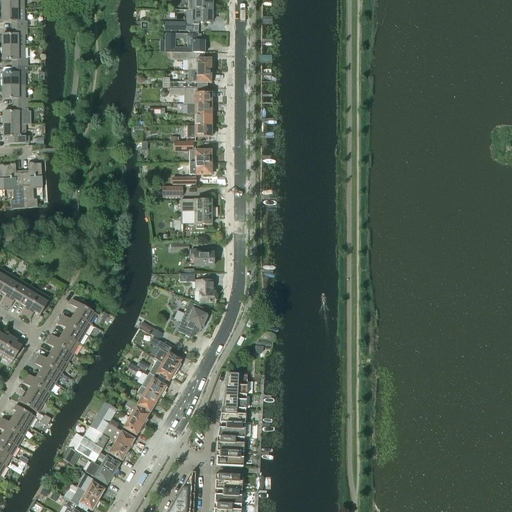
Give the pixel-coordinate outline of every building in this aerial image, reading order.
[(1,0),(1,10),(23,9),(23,0),(1,0)] [(188,0),(188,11),(192,11),(211,11),(211,10),(212,10),(212,4),(211,4),(210,0),(188,0)] [(14,23),(14,29),(27,29),(27,22),(23,22),(23,9),(1,10),(1,23),(14,23)] [(192,11),(192,26),(192,35),(197,35),(197,26),(198,26),(198,23),(210,23),(211,18),(212,18),(212,12),(211,12),(211,11),(192,11)] [(2,35),(2,48),(24,48),(24,35),(27,35),(27,29),(14,29),(14,35),(2,35)] [(165,41),(164,54),(170,54),(190,54),(192,54),(204,54),(204,41),(199,41),(199,37),(197,37),(197,35),(192,35),(165,35),(165,41)] [(14,61),(15,67),(27,67),(27,60),(24,60),(24,48),(2,48),(2,61),(14,61)] [(188,72),(196,72),(212,72),(212,64),(210,64),(210,59),(196,60),(190,60),(190,54),(170,54),(170,61),(188,61),(188,72)] [(2,74),(2,87),(24,87),(24,74),(27,74),(27,67),(15,67),(15,74),(2,74)] [(212,72),(196,72),(188,72),(188,83),(169,83),(169,90),(194,90),(194,83),(196,83),(196,84),(210,84),(210,80),(212,80),(212,72)] [(15,100),(15,106),(28,106),(28,99),(24,99),(24,87),(2,87),(2,100),(15,100)] [(183,105),(194,105),(211,105),(211,94),(194,94),(194,90),(169,90),(169,97),(180,97),(180,95),(183,95),(183,105)] [(186,116),(195,116),(212,116),(212,111),(211,111),(211,105),(194,105),(186,105),(186,116)] [(2,112),(3,125),(25,125),(24,113),(28,113),(28,106),(15,106),(15,112),(2,112)] [(195,116),(195,127),(211,127),(211,121),(212,121),(212,116),(195,116)] [(25,125),(3,125),(3,138),(15,138),(15,145),(28,145),(28,138),(25,138),(25,125)] [(211,127),(195,127),(195,138),(211,138),(211,127)] [(189,152),(189,164),(195,164),(212,164),(212,156),(210,156),(210,152),(189,152)] [(28,173),(22,174),(24,209),(37,208),(36,200),(34,200),(33,189),(42,189),(41,164),(33,165),(33,163),(27,164),(28,173)] [(9,166),(2,166),(4,191),(13,190),(14,201),(11,201),(11,210),(24,209),(22,174),(16,174),(15,164),(9,165),(9,166)] [(212,164),(195,164),(189,164),(189,176),(210,176),(210,172),(212,172),(212,164)] [(162,197),(183,197),(183,188),(162,188),(162,197)] [(210,201),(195,201),(181,201),(181,212),(194,212),(194,226),(195,226),(195,230),(203,230),(203,226),(210,226),(210,219),(213,218),(213,208),(210,208),(210,201)] [(193,259),(193,267),(213,267),(212,254),(201,254),(201,251),(190,251),(190,259),(193,259)] [(0,291),(11,273),(10,275),(0,270),(1,268),(0,269),(0,291)] [(1,303),(5,306),(21,279),(19,281),(10,276),(11,274),(11,273),(0,291),(0,292),(5,295),(1,303)] [(179,275),(179,283),(194,283),(193,274),(179,275)] [(14,301),(19,304),(31,285),(30,285),(29,287),(20,281),(21,279),(5,306),(9,308),(14,301)] [(198,290),(198,304),(214,304),(214,292),(212,292),(212,281),(196,281),(196,290),(198,290)] [(20,315),(25,318),(40,291),(39,293),(30,287),(31,285),(19,304),(25,307),(20,315)] [(40,291),(25,318),(29,320),(33,312),(39,316),(51,297),(50,297),(49,299),(39,293),(41,291),(40,291)] [(77,310),(73,315),(92,326),(90,325),(96,315),(98,316),(72,300),(69,305),(77,310)] [(189,304),(185,314),(179,325),(181,326),(178,332),(191,338),(194,332),(196,333),(198,329),(200,331),(208,315),(201,312),(202,310),(189,304)] [(62,316),(60,320),(86,336),(84,335),(90,325),(92,326),(73,315),(70,320),(62,316)] [(65,329),(62,335),(80,346),(81,346),(78,344),(84,335),(86,336),(60,320),(57,324),(65,329)] [(0,358),(12,338),(8,336),(6,338),(1,335),(0,336),(0,357),(1,358),(0,358)] [(51,335),(48,340),(75,356),(75,355),(73,354),(78,345),(80,346),(62,335),(58,340),(51,335)] [(12,338),(0,358),(0,359),(1,358),(11,364),(9,366),(10,366),(21,347),(15,343),(17,341),(12,338)] [(53,349),(50,354),(69,366),(69,365),(67,364),(72,355),(75,356),(48,340),(45,344),(53,349)] [(156,361),(161,365),(175,373),(179,366),(178,365),(180,362),(169,355),(172,350),(159,342),(155,349),(158,351),(153,359),(156,361)] [(39,355),(36,360),(63,375),(61,374),(67,364),(69,366),(50,354),(46,360),(39,355)] [(41,368),(38,374),(57,385),(55,384),(61,374),(63,376),(63,375),(36,360),(34,364),(41,368)] [(156,361),(148,375),(154,378),(155,375),(168,382),(170,379),(171,380),(175,373),(161,365),(156,361)] [(147,368),(139,362),(137,366),(145,371),(147,368)] [(27,375),(24,379),(51,395),(49,394),(55,384),(57,385),(38,374),(35,379),(27,375)] [(148,375),(140,387),(145,390),(160,399),(164,392),(162,391),(164,387),(152,380),(154,378),(148,375)] [(226,375),(223,394),(245,395),(246,381),(246,376),(237,375),(226,375)] [(30,388),(26,393),(45,405),(43,403),(49,394),(51,395),(24,379),(22,383),(30,388)] [(145,390),(140,387),(136,394),(141,397),(136,406),(149,414),(154,405),(156,406),(160,399),(145,390)] [(45,405),(26,393),(23,399),(20,397),(18,402),(37,414),(43,404),(45,405)] [(223,394),(221,409),(245,410),(245,395),(223,394)] [(133,412),(129,418),(143,427),(147,420),(146,419),(148,415),(135,408),(135,409),(133,408),(134,405),(128,401),(126,405),(124,407),(133,412)] [(114,443),(128,452),(132,445),(131,444),(133,440),(107,425),(116,411),(104,403),(89,428),(101,435),(102,436),(108,440),(114,443)] [(15,412),(12,418),(31,429),(29,428),(35,418),(15,406),(13,411),(15,412)] [(221,409),(219,423),(244,424),(245,410),(221,409)] [(1,419),(0,420),(0,424),(25,439),(23,438),(29,428),(31,429),(12,418),(9,423),(1,419)] [(143,427),(129,418),(123,429),(135,436),(137,433),(139,434),(143,427)] [(219,423),(217,437),(243,439),(250,439),(250,424),(244,424),(219,423)] [(0,429),(3,432),(0,437),(19,449),(17,447),(23,438),(25,439),(0,424),(0,429)] [(82,440),(75,436),(68,448),(94,464),(97,459),(99,455),(102,451),(95,446),(101,436),(89,428),(82,440)] [(102,450),(108,440),(102,436),(96,446),(102,450)] [(0,450),(13,459),(13,458),(11,457),(17,448),(19,449),(0,437),(0,450)] [(216,438),(216,452),(243,453),(243,439),(217,437),(216,438)] [(105,452),(120,462),(122,458),(124,459),(128,452),(114,443),(111,450),(107,448),(105,452)] [(67,449),(61,459),(68,464),(74,453),(67,449)] [(0,464),(7,468),(5,467),(11,457),(13,459),(0,450),(0,464)] [(216,452),(215,466),(242,468),(243,453),(216,452)] [(99,469),(113,477),(117,470),(116,469),(118,465),(106,458),(105,458),(99,455),(97,459),(103,463),(99,469)] [(113,477),(99,469),(91,463),(85,474),(93,479),(106,486),(108,483),(109,484),(113,477)] [(192,511),(195,474),(190,474),(167,511),(192,511)] [(215,475),(214,490),(241,491),(242,476),(215,475)] [(76,489),(77,490),(98,502),(102,496),(102,495),(101,494),(103,491),(91,484),(93,482),(84,476),(80,482),(76,489)] [(77,490),(70,502),(77,507),(78,504),(91,511),(93,508),(94,509),(98,502),(77,490)] [(214,490),(213,504),(240,506),(241,491),(214,490)] [(85,511),(77,507),(70,502),(68,501),(64,507),(66,508),(64,511),(85,511)]
